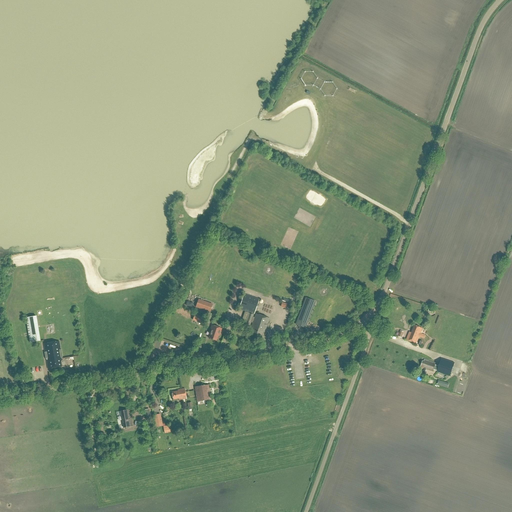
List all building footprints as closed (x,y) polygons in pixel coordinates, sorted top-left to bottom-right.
[(323,116),(323,141),(341,141),(341,116),(323,116)] [(244,294),(239,309),(245,311),(245,312),(242,320),(246,321),(245,326),(250,327),(251,322),(253,322),(249,332),(251,333),(251,334),(251,335),(260,338),(262,339),(264,335),(269,319),(256,314),(255,315),(254,314),(259,299),(244,294)] [(295,324),(305,328),(315,301),(305,298),(295,324)] [(195,307),(210,312),(213,304),(198,299),(195,307)] [(36,316),(26,318),(30,343),(40,341),(36,316)] [(209,338),(216,341),(218,336),(219,336),(221,329),(212,326),(210,331),(211,331),(209,338)] [(406,341),(416,345),(418,338),(423,340),(425,335),(420,333),(422,330),(414,327),(411,334),(409,333),(406,341)] [(59,342),(44,344),(45,352),(44,352),(45,359),(46,359),(48,369),(62,367),(61,361),(62,361),(61,358),(62,358),(61,350),(60,350),(59,342)] [(436,372),(450,376),(454,363),(441,359),(438,366),(435,365),(435,364),(424,360),(423,361),(422,361),(420,368),(424,369),(422,374),(425,375),(427,370),(433,372),(433,370),(437,371),(436,372)] [(305,377),(317,376),(317,371),(314,371),(314,366),(300,368),(300,373),(305,372),(305,377)] [(194,387),(196,402),(211,399),(208,385),(194,387)] [(179,399),(179,400),(182,400),(181,396),(182,396),(181,389),(177,390),(178,391),(172,392),(173,400),(179,399)] [(120,412),(123,428),(132,426),(129,410),(120,412)] [(160,414),(154,415),(156,427),(162,426),(160,414)]
